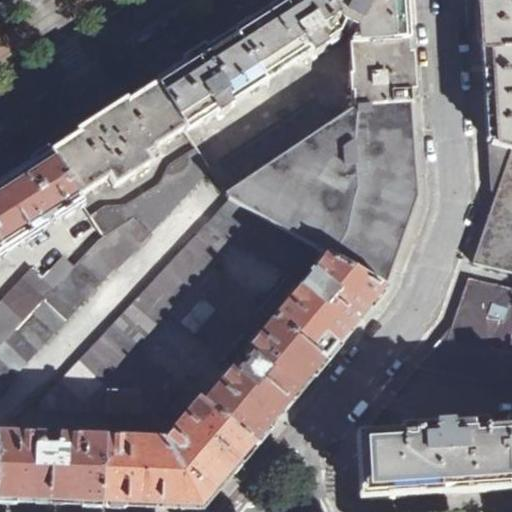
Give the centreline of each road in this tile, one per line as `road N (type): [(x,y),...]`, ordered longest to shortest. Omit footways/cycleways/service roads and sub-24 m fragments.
road 1 (residential): [(311,425),(417,303),(452,201),(439,0)]
road 2 (primary): [(0,110),(166,0)]
